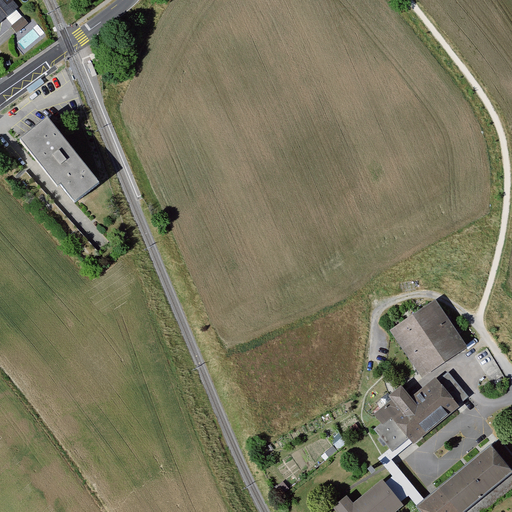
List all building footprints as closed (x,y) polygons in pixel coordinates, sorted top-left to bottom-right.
[(9,0),(0,0),(0,24),(17,9),(9,0)] [(21,18),(9,28),(15,34),(27,24),(21,18)] [(47,120),(20,141),(57,188),(60,185),(73,201),(97,183),(47,120)] [(388,330),(418,376),(465,345),(436,299),(388,330)] [(391,400),(374,414),(382,423),(375,429),(392,449),(399,443),(408,436),(410,439),(414,444),(461,405),(443,384),(420,403),(401,380),(391,387),(385,393),(391,400)] [(419,500),(414,504),(420,511),(461,511),(511,469),(511,451),(497,434),(493,438),(419,500)] [(347,495),(333,506),(337,511),(395,511),(404,505),(391,490),(382,480),(352,502),(347,495)]
